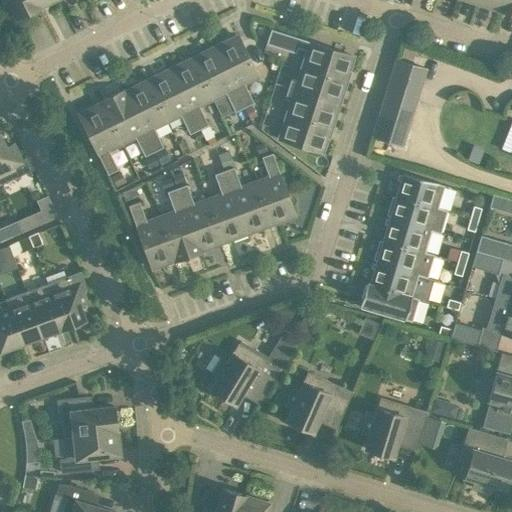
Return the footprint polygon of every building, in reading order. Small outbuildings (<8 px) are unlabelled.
[(17,16),(38,6),(34,0),(0,0),(0,1),(2,6),(10,2),(17,16)] [(479,0),(479,1),(499,8),(501,0),(479,0)] [(511,0),(501,0),(499,8),(511,12),(511,0)] [(296,52),(297,47),(300,38),(271,29),(267,42),(296,52)] [(244,106),(254,102),(244,82),(258,75),(238,35),(215,47),(244,106)] [(310,42),(300,38),(297,47),(308,50),(298,80),(292,78),(289,88),(339,104),(347,79),(345,79),(353,55),(311,41),(310,42)] [(192,58),(212,98),(225,91),(235,111),(244,106),(215,47),(192,58)] [(199,128),(208,124),(199,104),(212,98),(192,58),(170,69),(199,128)] [(372,135),(403,145),(427,68),(396,58),(372,135)] [(199,128),(170,69),(147,80),(167,120),(180,114),(190,133),(199,128)] [(167,120),(147,80),(125,91),(154,151),(163,146),(154,127),(167,120)] [(339,104),(289,88),(285,98),(292,99),(279,138),(321,152),(329,128),(331,129),(339,104)] [(154,151),(125,91),(124,89),(100,101),(101,102),(122,142),(135,136),(144,155),(154,151)] [(122,142),(101,102),(78,114),(108,173),(118,168),(108,149),(122,142)] [(511,118),(500,148),(511,152),(511,118)] [(0,183),(32,168),(26,155),(20,158),(13,143),(5,147),(0,136),(0,183)] [(269,176),(255,181),(270,223),(295,214),(272,152),(262,156),(269,176)] [(224,170),(247,232),(270,223),(255,181),(241,186),(234,166),(224,170)] [(110,175),(117,187),(127,182),(120,169),(110,175)] [(222,194),(208,199),(223,241),(247,232),(224,170),(214,173),(222,194)] [(397,194),(439,206),(445,184),(403,172),(397,194)] [(186,183),(177,187),(199,249),(200,249),(223,241),(208,199),(194,204),(186,183)] [(174,211),(160,216),(175,258),(176,260),(201,251),(200,249),(199,249),(177,187),(167,191),(174,211)] [(389,218),(432,230),(441,233),(448,209),(439,206),(397,194),(396,197),(393,196),(389,209),(392,210),(389,218)] [(511,199),(490,196),(488,206),(511,209),(511,199)] [(175,258),(160,216),(147,221),(139,201),(128,205),(151,267),(175,258)] [(474,205),(471,215),(479,217),(482,207),(481,207),(474,205)] [(471,215),(467,228),(475,231),(479,217),(471,215)] [(30,228),(25,217),(14,222),(19,233),(30,228)] [(383,238),(425,251),(432,230),(389,218),(383,238)] [(14,222),(0,227),(0,238),(1,240),(19,233),(14,222)] [(42,242),(38,231),(26,236),(31,247),(42,242)] [(511,243),(481,234),(476,250),(502,258),(511,260),(511,243)] [(31,247),(26,236),(17,241),(21,252),(31,247)] [(376,262),(418,275),(428,277),(435,253),(425,251),(383,238),(383,241),(380,240),(376,253),(379,254),(376,262)] [(461,250),(458,260),(465,263),(469,252),(461,250)] [(511,260),(502,258),(476,250),(472,265),(498,273),(503,275),(504,273),(511,275),(511,260)] [(458,260),(454,273),(461,275),(462,275),(465,263),(458,260)] [(370,283),(412,295),(418,275),(376,262),(370,283)] [(68,276),(46,284),(49,291),(62,327),(83,319),(78,304),(86,301),(82,290),(87,288),(81,271),(68,276)] [(496,300),(511,304),(511,275),(504,273),(503,275),(496,300)] [(412,295),(370,283),(366,282),(359,305),(412,321),(419,297),(412,295)] [(49,291),(46,284),(26,291),(42,334),(62,327),(49,291)] [(42,334),(26,291),(6,298),(22,342),(42,334)] [(0,347),(1,349),(22,342),(6,298),(5,299),(6,300),(0,302),(0,347)] [(458,309),(460,302),(449,298),(446,306),(458,309)] [(511,304),(496,300),(488,327),(511,334),(511,304)] [(481,329),(455,321),(450,337),(477,344),(481,329)] [(438,333),(450,336),(452,329),(441,325),(438,333)] [(279,369),(239,344),(228,361),(222,357),(213,372),(219,376),(212,388),(235,403),(243,390),(247,393),(246,394),(259,402),(279,369)] [(511,356),(502,353),(489,399),(499,402),(497,409),(511,412),(511,356)] [(351,391),(308,372),(300,391),(294,388),(287,404),(293,406),(287,420),(313,431),(318,417),(323,419),(322,421),(336,427),(351,391)] [(62,412),(64,435),(116,429),(114,406),(86,409),(85,396),(58,399),(59,412),(62,412)] [(458,404),(433,397),(429,411),(454,419),(458,404)] [(426,411),(381,398),(375,417),(368,415),(363,432),(370,434),(366,447),(392,456),(397,441),(401,443),(401,445),(415,449),(426,411)] [(426,416),(422,443),(436,444),(440,418),(426,416)] [(507,439),(469,428),(455,473),(475,479),(473,485),(489,491),(491,484),(505,488),(511,466),(511,461),(501,458),(507,439)] [(119,453),(116,429),(64,435),(66,458),(60,459),(61,472),(93,468),(91,456),(119,453)] [(22,488),(36,490),(37,478),(24,476),(22,488)] [(66,497),(61,511),(108,511),(89,506),(93,494),(59,483),(56,494),(66,497)] [(240,511),(245,495),(223,488),(215,511),(205,511),(203,511),(202,511),(240,511)] [(264,511),(268,502),(245,495),(240,511),(264,511)]
